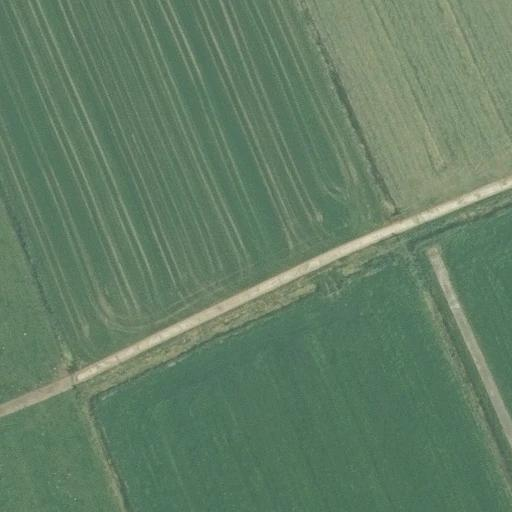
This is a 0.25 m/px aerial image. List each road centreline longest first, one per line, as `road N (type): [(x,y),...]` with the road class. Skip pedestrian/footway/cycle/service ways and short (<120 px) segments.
road 1 (track): [(0,417),(511,194)]
road 2 (track): [(511,457),(416,236)]
